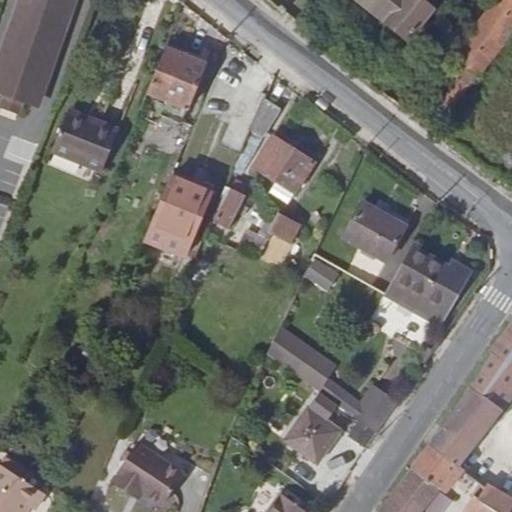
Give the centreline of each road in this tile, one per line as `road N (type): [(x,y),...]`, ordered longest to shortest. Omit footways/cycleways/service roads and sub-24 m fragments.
road 1 (secondary): [(231,0),(511,230)]
road 2 (unclassified): [(353,511),(511,281)]
